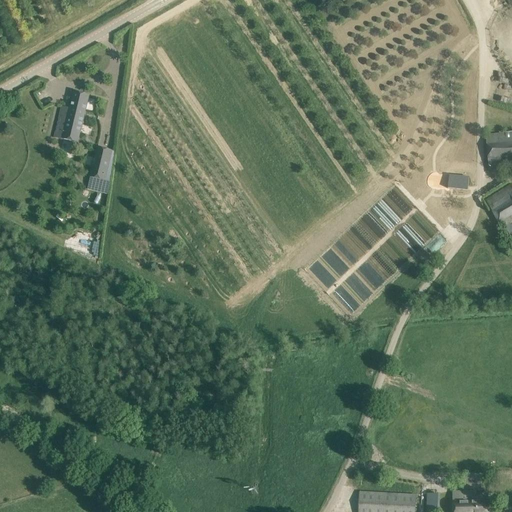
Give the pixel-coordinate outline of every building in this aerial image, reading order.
[(54,137),(78,143),(89,98),(74,94),(70,109),(62,107),(54,137)] [(489,170),(511,167),(511,132),(486,135),(489,170)] [(91,178),(106,181),(113,151),(98,147),(91,178)] [(469,178),(449,176),(448,189),(468,191),(469,178)] [(511,185),(486,201),(502,228),(505,226),(510,235),(511,234),(511,226),(510,223),(511,222),(511,185)] [(102,237),(98,232),(94,236),(98,241),(102,237)] [(19,449),(0,436),(0,457),(8,463),(19,449)] [(453,503),(453,511),(486,511),(487,496),(481,496),(481,500),(477,500),(477,491),(471,491),(453,491),(453,503)] [(415,511),(416,496),(360,492),(358,511),(415,511)] [(441,511),(442,493),(428,493),(427,511),(441,511)]
